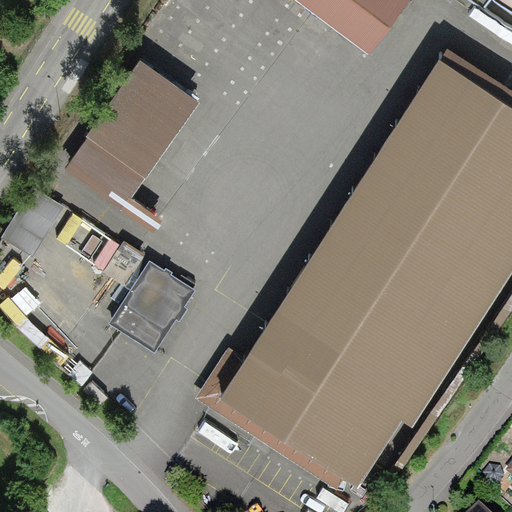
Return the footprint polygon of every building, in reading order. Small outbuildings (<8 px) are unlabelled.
[(405,0),(294,0),(368,54),(407,2),(405,0)] [(511,0),(493,0),(511,12),(511,0)] [(247,373),(226,407),(343,481),(360,492),(402,425),(409,429),(511,268),(511,117),(441,72),(247,373)] [(140,74),(71,171),(124,209),(127,204),(193,111),(140,74)] [(36,180),(5,232),(38,251),(69,199),(36,180)] [(161,348),(201,282),(99,222),(82,251),(136,283),(114,321),(161,348)] [(336,492),(343,481),(226,407),(247,373),(227,361),(199,404),(336,492)]
